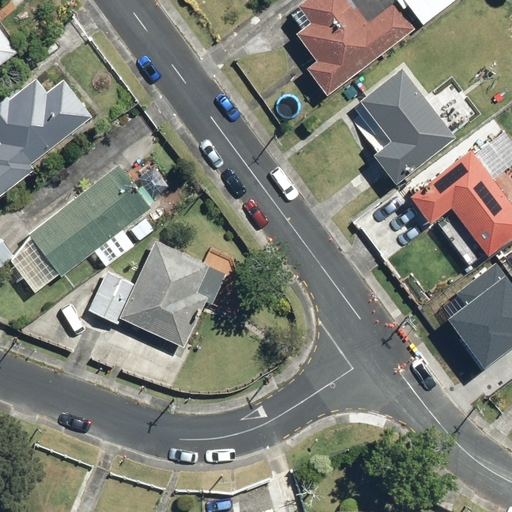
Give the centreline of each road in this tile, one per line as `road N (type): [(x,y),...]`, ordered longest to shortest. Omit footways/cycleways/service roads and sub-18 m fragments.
road 1 (residential): [(125,0),(383,349)]
road 2 (residential): [(383,349),(249,429),(191,438),(0,370)]
road 3 (residential): [(383,349),(440,424),(486,469),(511,480)]
